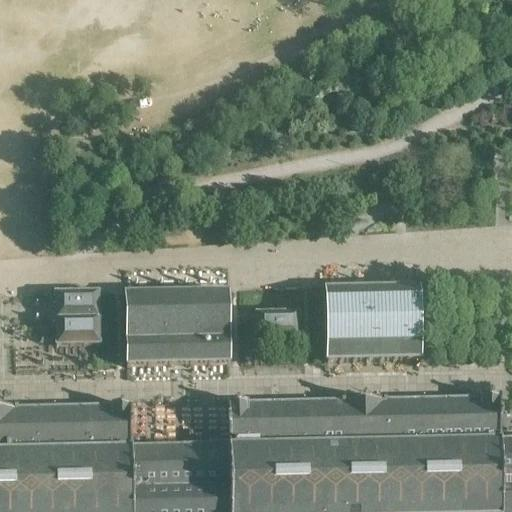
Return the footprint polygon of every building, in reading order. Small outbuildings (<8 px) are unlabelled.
[(420,363),(419,291),(327,293),(327,365),(420,363)] [(229,367),(228,295),(125,297),(127,369),(229,367)] [(99,322),(99,305),(98,296),(54,296),(55,322),(99,322)] [(299,343),(299,327),(299,316),(255,317),(256,344),(299,343)] [(99,348),(99,322),(55,322),(55,349),(99,348)] [(501,511),(501,484),(500,441),(500,401),(479,401),(480,450),(460,450),(440,451),(421,451),(401,452),(400,404),(385,404),(385,403),(359,404),(360,452),(330,511),(501,511)] [(480,450),(479,401),(479,402),(459,402),(460,450),(480,450)] [(460,450),(459,402),(439,403),(440,451),(460,450)] [(421,451),(420,403),(400,404),(401,452),(421,451)] [(440,451),(439,403),(420,403),(421,451),(440,451)] [(360,452),(359,404),(341,404),(341,405),(323,405),(324,453),(360,452)] [(324,453),(323,405),(286,406),(287,454),(324,453)] [(248,455),(247,406),(227,407),(228,447),(228,455),(248,455)] [(287,454),(286,406),(247,407),(247,406),(248,455),(287,454)] [(132,449),(131,409),(110,409),(110,410),(111,458),(132,457),(132,449)] [(111,458),(110,410),(73,411),(74,458),(111,458)] [(0,459),(36,459),(35,411),(16,412),(16,411),(9,412),(0,411),(0,459)] [(74,458),(73,411),(35,411),(36,459),(74,458)] [(511,483),(511,441),(500,441),(501,484),(511,483)] [(229,511),(228,455),(228,447),(132,449),(132,457),(133,511),(229,511)] [(287,454),(248,455),(228,455),(229,511),(330,511),(360,452),(324,453),(287,454)] [(0,511),(133,511),(132,457),(111,458),(74,458),(36,459),(0,459),(0,511)] [(511,511),(511,483),(501,484),(501,511),(511,511)]
